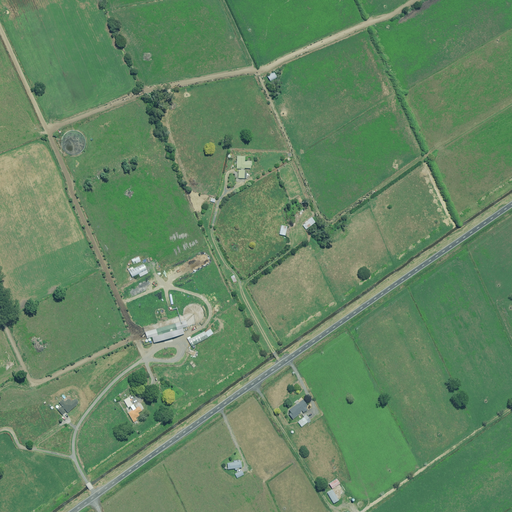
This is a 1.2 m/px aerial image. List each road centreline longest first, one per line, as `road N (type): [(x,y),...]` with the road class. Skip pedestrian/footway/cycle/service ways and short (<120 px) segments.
road 1 (unclassified): [(511,204),(72,511)]
road 2 (unknown): [(79,507),(53,471),(20,449),(63,420)]
